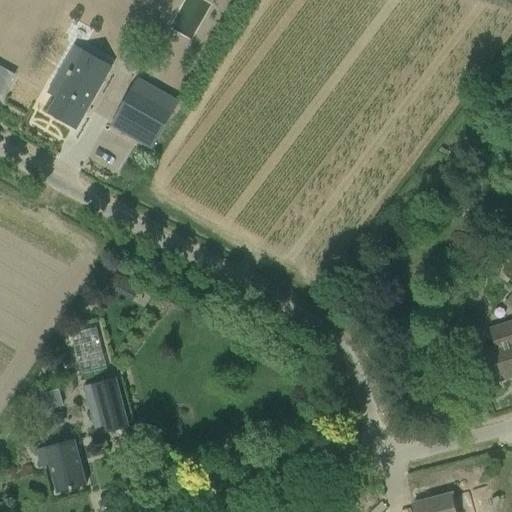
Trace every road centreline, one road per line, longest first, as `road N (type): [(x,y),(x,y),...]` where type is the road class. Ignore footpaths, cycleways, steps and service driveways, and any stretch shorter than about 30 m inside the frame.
road 1 (unclassified): [(377,450),(358,383),(328,339),(0,152)]
road 2 (unclassified): [(167,511),(377,450)]
road 3 (unclassified): [(377,450),(511,419)]
